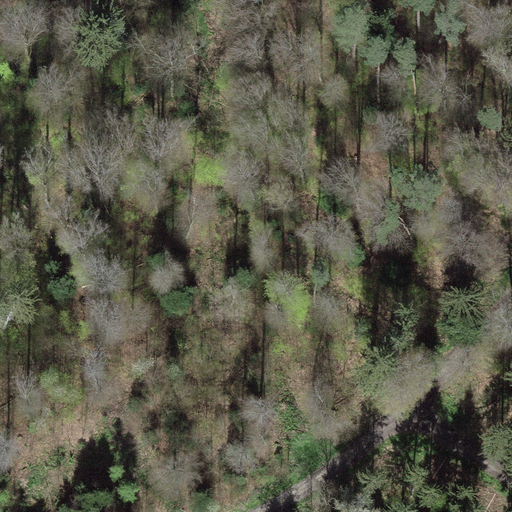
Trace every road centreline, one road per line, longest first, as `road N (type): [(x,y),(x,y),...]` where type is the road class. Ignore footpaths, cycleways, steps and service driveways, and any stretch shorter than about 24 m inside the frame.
road 1 (track): [(511,317),(373,437),(254,511)]
road 2 (track): [(407,410),(511,480)]
